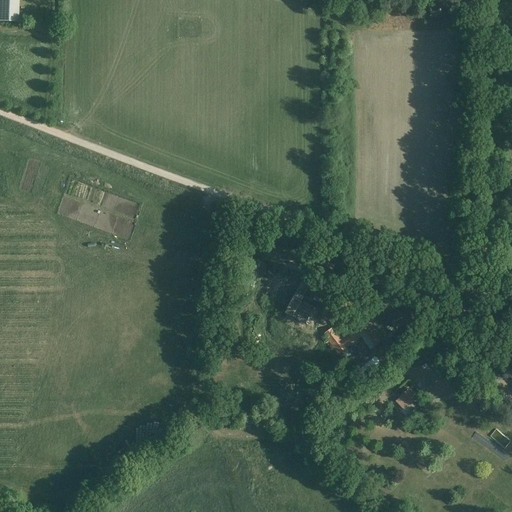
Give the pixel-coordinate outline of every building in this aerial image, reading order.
[(261,251),(264,245),(257,242),(255,248),(261,251)] [(301,281),(285,313),(312,327),(318,315),(312,312),(314,307),(307,303),(306,304),(300,301),(309,285),(301,281)] [(398,328),(415,319),(409,308),(392,316),(398,328)] [(343,340),(334,329),(325,336),(338,353),(366,333),(375,345),(382,341),(368,320),(361,325),(362,327),(343,340)] [(400,396),(409,406),(417,398),(409,388),(400,396)]
